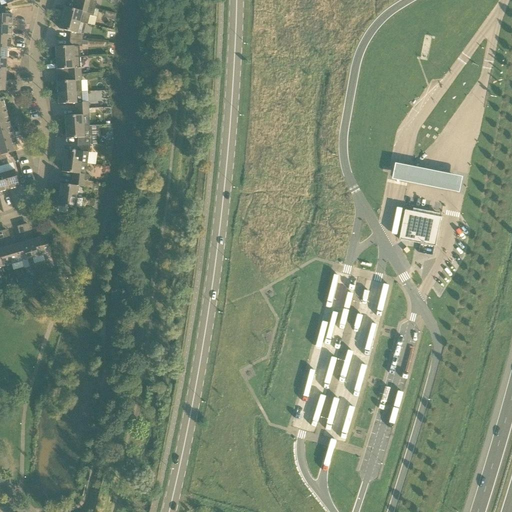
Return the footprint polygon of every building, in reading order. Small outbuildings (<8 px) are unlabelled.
[(78,0),(77,5),(90,8),(95,9),(96,2),(92,1),(91,0),(78,0)] [(95,9),(90,8),(77,5),(76,10),(65,8),(62,19),(80,23),(85,25),(86,24),(88,25),(90,16),(93,17),(95,9)] [(0,14),(0,25),(12,26),(13,15),(0,14)] [(85,25),(80,23),(62,19),(60,30),(71,32),(70,40),(82,41),(83,34),(85,25)] [(0,36),(12,37),(12,26),(0,25),(0,36)] [(11,48),(12,37),(0,36),(0,47),(7,47),(7,48),(11,48)] [(82,47),(82,41),(70,40),(70,47),(55,48),(56,59),(80,58),(79,47),(82,47)] [(81,75),(81,68),(80,58),(56,59),(57,70),(68,69),(68,76),(81,75)] [(58,94),(82,92),(81,75),(68,76),(69,81),(57,82),(58,94)] [(76,110),(89,109),(88,102),(83,103),(82,92),(58,94),(59,105),(76,104),(76,110)] [(0,121),(9,119),(6,109),(0,110),(0,121)] [(83,116),(89,115),(89,109),(76,110),(76,116),(65,116),(66,128),(84,127),(83,116)] [(0,132),(12,129),(9,119),(0,121),(0,132)] [(90,146),(90,138),(90,126),(84,127),(66,128),(66,139),(78,138),(77,145),(90,146)] [(0,144),(15,140),(12,129),(0,132),(0,144)] [(5,154),(15,151),(18,151),(15,140),(0,144),(0,151),(1,155),(5,154)] [(90,153),(90,146),(77,145),(77,151),(65,150),(63,161),(87,164),(86,164),(88,153),(90,153)] [(86,175),(87,164),(63,161),(62,172),(73,174),(72,180),(85,181),(89,182),(89,175),(86,175)] [(464,176),(397,163),(394,179),(461,192),(464,176)] [(19,187),(19,185),(15,170),(4,173),(9,190),(19,187)] [(0,192),(9,190),(4,173),(0,174),(0,192)] [(93,182),(89,182),(85,181),(72,180),(72,186),(61,184),(59,196),(77,198),(78,187),(92,188),(93,182)] [(76,209),(77,198),(59,196),(58,206),(69,208),(68,214),(81,216),(82,209),(76,209)] [(427,236),(431,216),(405,210),(400,231),(427,236)] [(46,236),(33,240),(33,238),(31,237),(30,232),(25,234),(33,264),(34,264),(44,260),(43,255),(51,253),(46,236)] [(34,266),(34,264),(33,264),(25,234),(21,235),(22,239),(21,241),(22,243),(17,244),(22,261),(24,268),(29,267),(30,268),(34,266)] [(22,261),(17,244),(13,246),(12,244),(10,243),(9,238),(4,240),(11,264),(22,261)] [(1,267),(11,264),(4,240),(0,241),(2,245),(1,247),(1,249),(0,249),(0,265),(1,267)]
